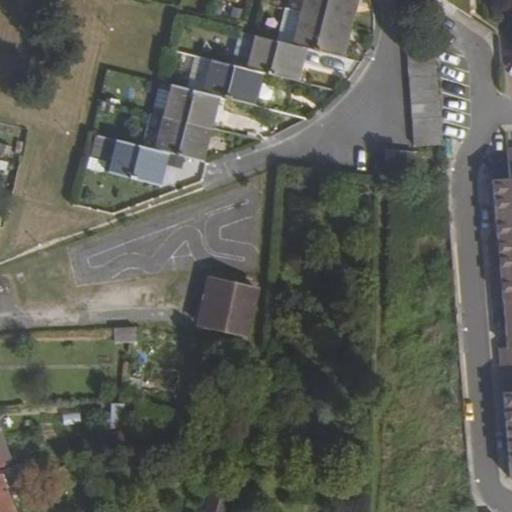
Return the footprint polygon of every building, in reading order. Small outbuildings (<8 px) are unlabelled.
[(303,0),(300,12),(349,24),(355,0),(303,0)] [(469,0),(441,0),(470,17),(469,0)] [(291,44),(300,12),(286,8),(276,40),(291,44)] [(303,47),(339,57),(349,24),(300,12),(291,44),(303,47)] [(259,71),(295,80),(303,47),(291,44),(276,40),(255,35),(246,67),(259,71)] [(434,50),(407,52),(408,65),(435,63),(434,50)] [(216,95),(251,104),(259,71),(246,67),(210,58),(202,92),(216,95)] [(435,63),(408,65),(410,78),(436,76),(435,63)] [(436,76),(410,78),(411,92),(437,90),(436,76)] [(162,116),(207,127),(216,95),(202,92),(170,83),(162,116)] [(437,90),(411,92),(412,105),(438,102),(437,90)] [(438,102),(412,105),(413,118),(439,116),(438,102)] [(165,152),(199,161),(207,127),(162,116),(153,149),(165,152)] [(439,116),(413,118),(414,131),(440,129),(439,116)] [(440,129),(414,131),(415,144),(441,142),(440,129)] [(511,135),(507,135),(508,163),(490,165),(495,224),(488,224),(494,286),(500,285),(505,343),(498,344),(508,474),(511,475),(511,135)] [(108,172),(156,184),(165,152),(153,149),(116,139),(108,172)] [(396,178),(398,151),(386,150),(383,177),(396,178)] [(410,179),(412,152),(398,151),(396,178),(410,179)] [(256,289),(208,278),(197,323),(246,334),(256,289)] [(134,321),(113,322),(113,336),(134,335),(134,321)] [(27,455),(0,466),(0,511),(16,511),(2,478),(32,468),(27,455)] [(223,511),(228,497),(211,491),(204,511),(223,511)]
